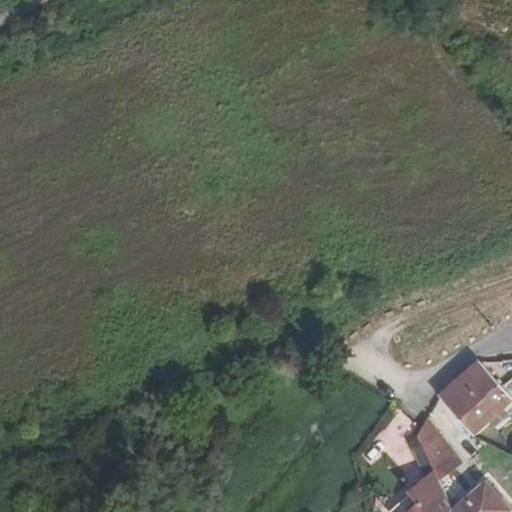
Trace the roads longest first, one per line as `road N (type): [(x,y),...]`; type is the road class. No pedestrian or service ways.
road 1 (track): [(511,279),(354,344)]
road 2 (track): [(473,352),(419,389),(406,389),(354,344)]
